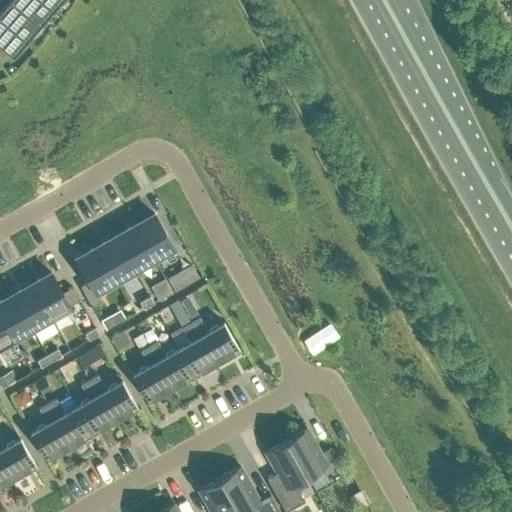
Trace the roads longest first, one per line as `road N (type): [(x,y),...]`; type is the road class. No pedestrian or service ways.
road 1 (residential): [(0,230),(137,151),(158,148),(176,159),(305,380)]
road 2 (residential): [(76,511),(305,380)]
road 3 (trunk): [(511,227),(383,0)]
road 4 (residential): [(305,380),(331,382),(407,511)]
